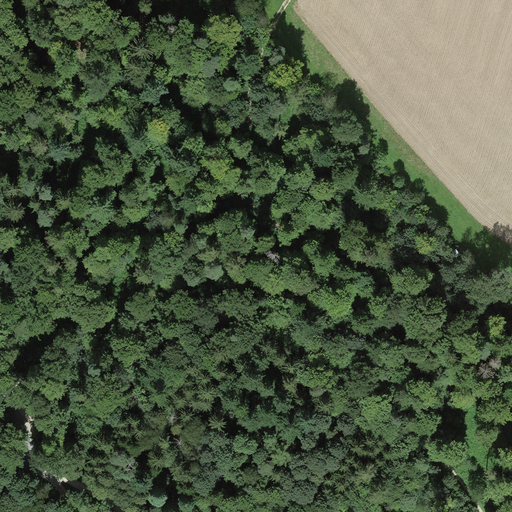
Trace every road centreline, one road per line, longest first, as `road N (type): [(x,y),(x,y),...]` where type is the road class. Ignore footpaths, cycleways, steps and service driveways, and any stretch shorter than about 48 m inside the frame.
road 1 (track): [(0,4),(55,59),(188,153),(321,264),(481,511)]
road 2 (track): [(271,24),(476,267),(511,353)]
road 3 (track): [(188,153),(247,129),(248,97),(271,24)]
